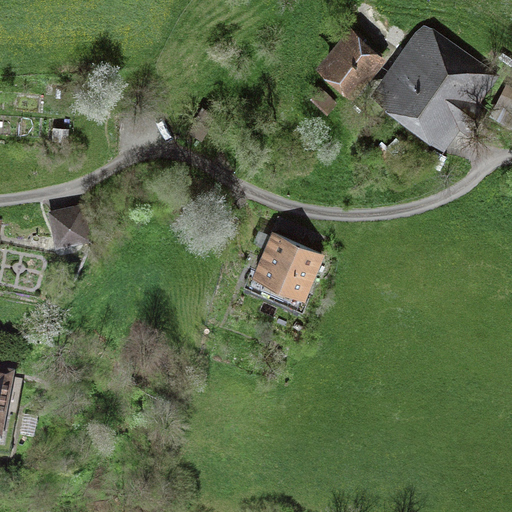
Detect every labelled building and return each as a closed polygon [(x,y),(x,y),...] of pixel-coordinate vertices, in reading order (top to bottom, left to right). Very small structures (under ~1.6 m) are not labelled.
[(351,87),(372,62),(346,40),(325,64),(351,87)] [(471,124),(478,115),(470,110),(494,77),(473,63),(467,72),(427,43),(388,97),(437,133),(453,111),(471,124)] [(492,113),(511,123),(511,92),(505,89),(492,113)] [(190,131),(201,137),(214,115),(203,109),(190,131)] [(81,206),(52,213),(58,242),(87,236),(81,206)] [(325,236),(282,217),(256,273),(302,293),(320,252),(319,251),(325,236)] [(0,454),(9,456),(17,414),(3,412),(9,377),(0,375),(0,454)] [(107,511),(106,501),(87,503),(87,511),(107,511)]
